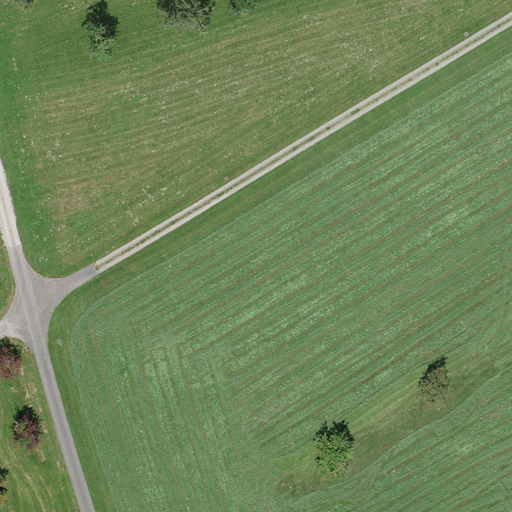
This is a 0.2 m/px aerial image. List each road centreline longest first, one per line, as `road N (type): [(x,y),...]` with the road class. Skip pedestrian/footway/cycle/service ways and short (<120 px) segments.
road 1 (track): [(31,308),(511,22)]
road 2 (track): [(0,156),(31,308)]
